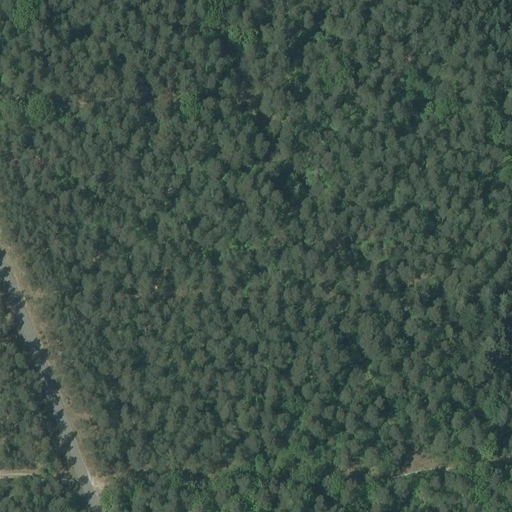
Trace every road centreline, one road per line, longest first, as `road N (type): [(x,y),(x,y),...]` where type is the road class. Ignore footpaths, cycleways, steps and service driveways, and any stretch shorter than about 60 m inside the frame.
road 1 (track): [(420,474),(301,245),(213,0)]
road 2 (track): [(0,477),(390,479),(511,459)]
